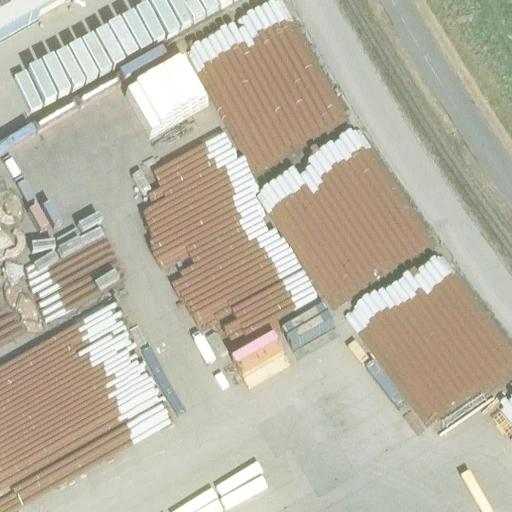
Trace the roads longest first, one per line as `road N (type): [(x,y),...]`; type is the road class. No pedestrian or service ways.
road 1 (unclassified): [(511,186),(446,94),(393,0)]
road 2 (unknown): [(399,441),(315,387),(224,388)]
